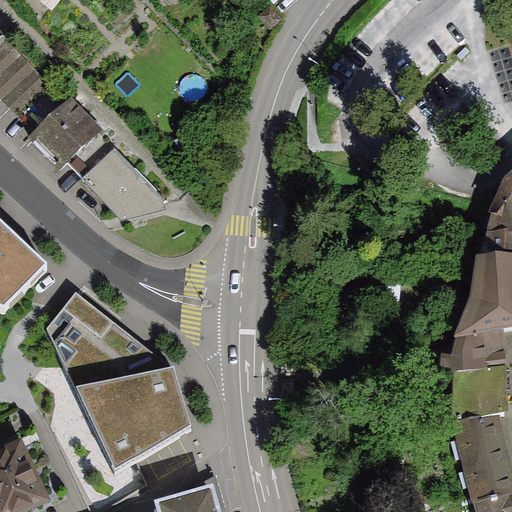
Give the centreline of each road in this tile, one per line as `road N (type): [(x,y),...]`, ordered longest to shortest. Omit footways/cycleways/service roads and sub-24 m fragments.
road 1 (tertiary): [(330,0),(290,57),(264,133),(241,307)]
road 2 (residential): [(241,307),(192,306),(142,290),(0,171)]
road 3 (tertiary): [(241,307),(250,453),(265,511)]
